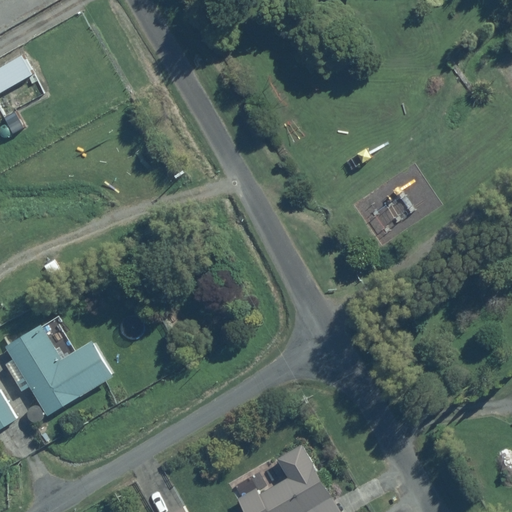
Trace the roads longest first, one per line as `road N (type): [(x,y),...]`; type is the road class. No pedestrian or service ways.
road 1 (residential): [(135,0),(331,341)]
road 2 (residential): [(39,511),(331,341)]
road 3 (residential): [(331,341),(431,511)]
